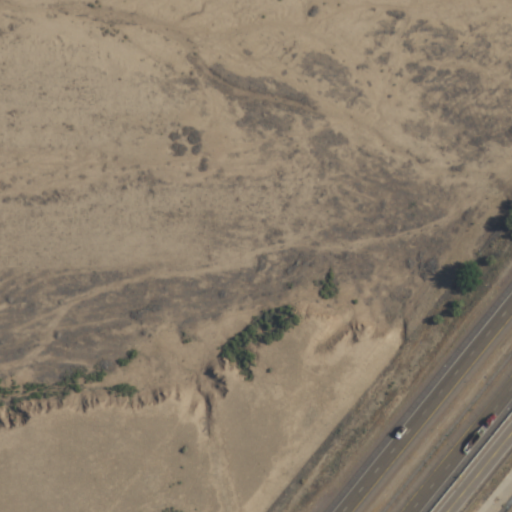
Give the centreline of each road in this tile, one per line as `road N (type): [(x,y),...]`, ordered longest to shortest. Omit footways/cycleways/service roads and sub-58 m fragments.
road 1 (motorway): [(511,304),(343,511)]
road 2 (motorway): [(420,511),(511,380)]
